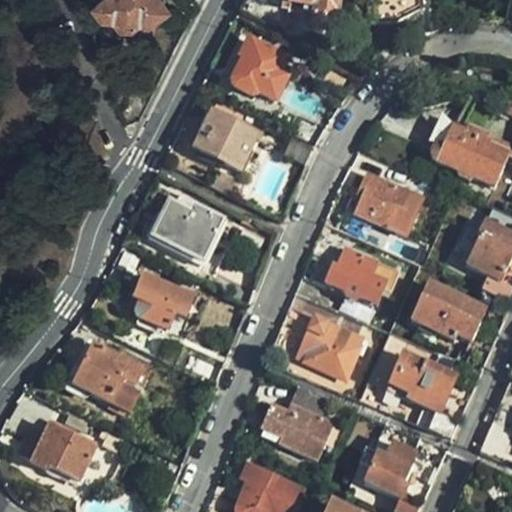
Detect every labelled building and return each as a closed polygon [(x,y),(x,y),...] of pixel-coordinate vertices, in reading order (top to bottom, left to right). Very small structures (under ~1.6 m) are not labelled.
[(167,9),(161,0),(99,0),(97,1),(104,12),(116,14),(122,22),(133,25),(141,19),(151,20),(167,9)] [(334,10),(335,0),(285,0),(285,3),(311,7),(308,23),(329,26),(331,10),(334,10)] [(421,13),(421,0),(368,0),(367,25),(393,26),(421,13)] [(285,78),(274,73),(280,60),(245,42),(237,58),(234,57),(223,80),(271,104),(285,78)] [(451,126),(481,137),(488,117),(459,106),(451,126)] [(236,172),(253,136),(209,114),(200,132),(206,135),(198,151),(220,161),(219,164),(236,172)] [(479,142),(481,137),(451,126),(442,122),(426,163),(489,188),(504,153),(479,142)] [(206,135),(200,132),(193,148),(198,151),(206,135)] [(313,147),(290,137),(282,156),(305,166),(313,147)] [(235,183),(215,173),(208,188),(228,197),(235,183)] [(404,217),(413,198),(365,177),(357,197),(362,199),(355,216),(388,230),(395,213),(404,217)] [(511,218),(511,203),(501,199),(495,212),(511,218)] [(197,265),(218,221),(194,209),(187,222),(161,210),(146,240),(197,265)] [(511,249),(511,237),(505,233),(511,219),(511,218),(495,212),(491,210),(484,223),(483,222),(475,236),(479,238),(472,251),(465,266),(491,280),(494,274),(501,277),(511,256),(509,255),(511,249)] [(475,236),(456,226),(450,240),(472,251),(479,238),(475,236)] [(385,285),(371,279),(377,265),(345,251),(337,268),(333,266),(325,285),(376,307),(385,285)] [(493,281),(498,283),(501,277),(494,274),(491,280),(493,281)] [(181,319),(192,297),(139,275),(132,291),(137,294),(131,309),(135,319),(164,332),(172,315),(181,319)] [(487,296),(511,307),(511,304),(511,289),(498,283),(493,281),(487,296)] [(471,342),(485,310),(431,286),(415,322),(455,340),(457,336),(471,342)] [(345,381),(362,344),(337,333),(338,329),(314,319),(296,359),(345,381)] [(123,401),(139,370),(88,345),(68,387),(104,403),(108,394),(123,401)] [(441,414),(456,379),(401,355),(386,390),(441,414)] [(291,405),(321,418),(326,407),(296,393),(291,405)] [(315,463),(324,445),(333,423),(321,418),(291,405),(289,410),(272,404),(259,431),(280,440),(277,447),(315,463)] [(74,483),(93,444),(46,423),(35,446),(28,443),(21,454),(30,458),(29,462),(74,483)] [(336,451),(346,429),(333,423),(324,445),(336,451)] [(511,440),(487,429),(476,454),(504,466),(511,447),(511,440)] [(401,488),(415,458),(391,448),(384,465),(371,459),(359,487),(400,505),(407,490),(401,488)] [(292,511),(302,491),(244,467),(237,482),(243,484),(230,511),(292,511)] [(492,490),(463,478),(457,492),(486,504),(492,490)]
